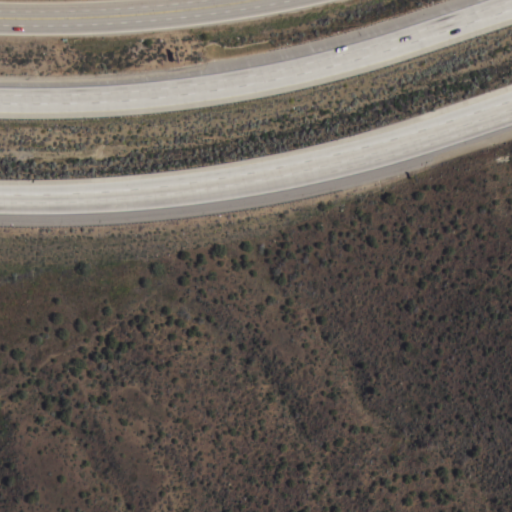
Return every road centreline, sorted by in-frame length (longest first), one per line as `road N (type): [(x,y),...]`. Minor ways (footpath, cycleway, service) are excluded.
road 1 (motorway): [(0,186),(104,184),(288,160),(511,96)]
road 2 (motorway): [(507,0),(277,69),(146,88),(0,93)]
road 3 (primary): [(0,16),(235,0)]
